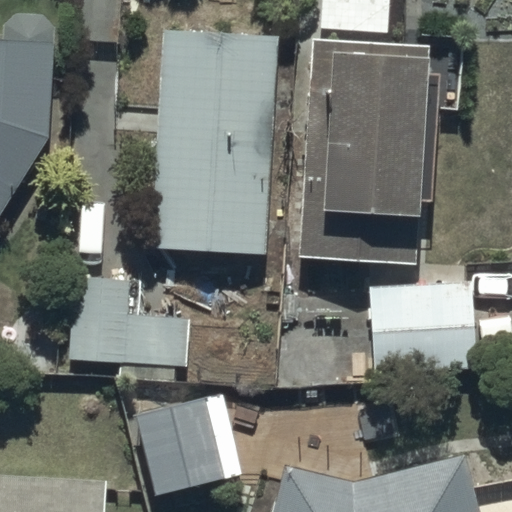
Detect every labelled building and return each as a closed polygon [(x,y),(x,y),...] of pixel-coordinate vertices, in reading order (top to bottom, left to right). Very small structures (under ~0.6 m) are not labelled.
[(39,30),(26,17),(5,18),(0,22),(0,199),(35,146),(39,66),(39,30)] [(263,43),(148,36),(136,254),(251,261),(263,43)] [(416,53),(296,47),(284,266),(397,272),(400,207),(408,208),(416,53)] [(68,281),(63,281),(59,366),(110,369),(109,388),(172,391),(176,323),(122,319),(124,283),(99,282),(101,240),(70,239),(68,281)] [(462,288),(358,289),(359,379),(463,378),(462,288)] [(210,394),(118,421),(141,503),(169,495),(235,477),(210,394)] [(267,473),(258,511),(464,511),(451,462),(341,491),(267,473)] [(0,483),(0,511),(88,511),(90,488),(0,483)]
